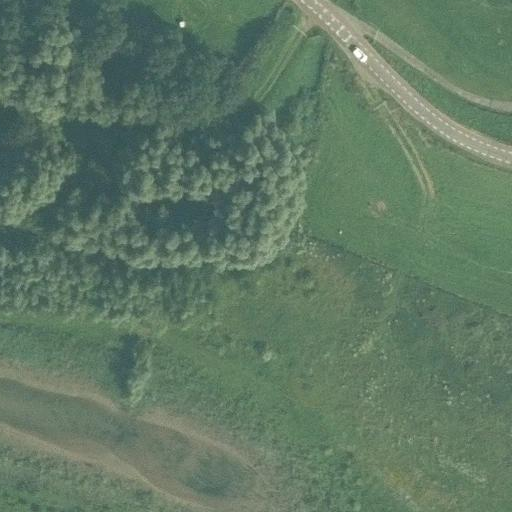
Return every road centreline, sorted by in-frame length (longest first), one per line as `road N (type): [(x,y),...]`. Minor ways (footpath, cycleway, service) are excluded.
road 1 (track): [(402,277),(425,224),(424,188),(319,10)]
road 2 (track): [(253,104),(195,135),(166,136),(71,97),(104,26)]
road 3 (tertiary): [(308,0),(430,118),(511,157)]
road 4 (track): [(375,34),(453,88),(511,109)]
